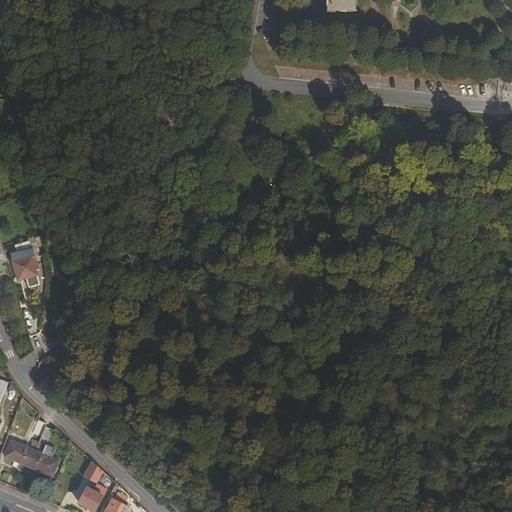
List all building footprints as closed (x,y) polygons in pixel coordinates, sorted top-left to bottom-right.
[(328,13),(357,12),(356,0),(325,0),(326,10),(328,10),(328,13)] [(29,242),(15,246),(17,253),(31,249),(29,242)] [(20,287),(40,281),(33,261),(14,267),(20,287)] [(0,279),(10,276),(7,266),(0,268),(0,279)] [(31,436),(40,440),(45,428),(47,423),(38,420),(31,436)] [(35,451),(28,467),(52,477),(59,461),(52,458),(56,449),(46,445),(52,431),(45,428),(40,440),(39,442),(36,448),(35,451)] [(5,457),(28,467),(35,451),(11,441),(5,457)] [(103,472),(92,461),(84,477),(96,483),(103,472)] [(78,504),(93,511),(94,511),(107,489),(98,484),(95,491),(87,488),(78,504)] [(119,488),(115,486),(111,493),(115,495),(119,488)] [(113,500),(108,509),(105,511),(128,511),(130,509),(125,506),(126,502),(120,499),(118,503),(113,500)]
